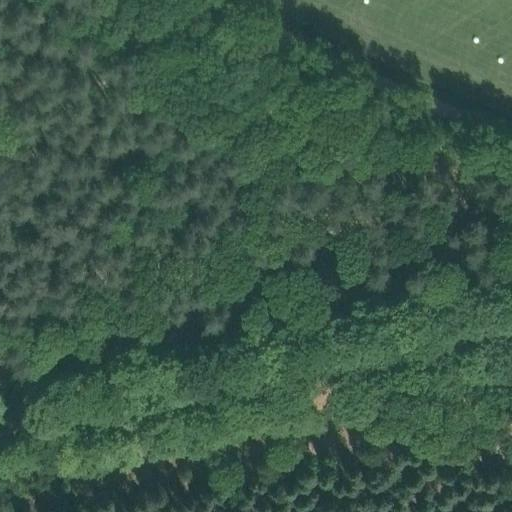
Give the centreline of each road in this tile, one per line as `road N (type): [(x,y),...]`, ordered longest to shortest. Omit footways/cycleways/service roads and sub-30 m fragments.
road 1 (unclassified): [(0,431),(511,328)]
road 2 (track): [(511,129),(253,17)]
road 3 (track): [(253,17),(166,10),(0,85)]
